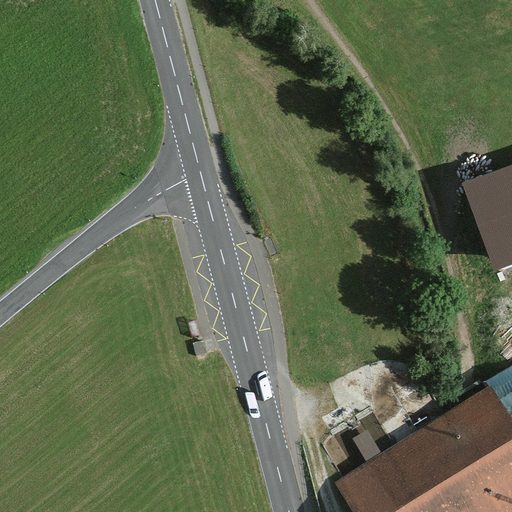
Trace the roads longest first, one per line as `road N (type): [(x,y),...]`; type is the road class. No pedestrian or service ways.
road 1 (secondary): [(201,175),(289,511)]
road 2 (unclassified): [(0,315),(113,223),(201,175)]
road 3 (secondary): [(155,0),(201,175)]
